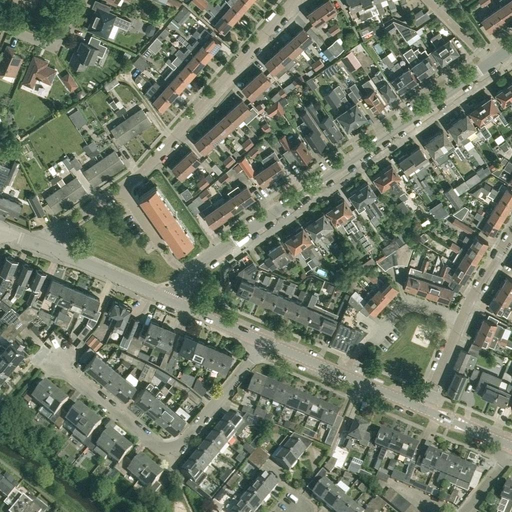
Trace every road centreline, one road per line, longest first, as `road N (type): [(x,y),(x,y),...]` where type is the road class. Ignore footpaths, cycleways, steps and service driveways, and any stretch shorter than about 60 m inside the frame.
road 1 (unclassified): [(178,306),(195,265),(491,63)]
road 2 (residential): [(22,337),(169,451),(262,341)]
road 3 (residential): [(120,188),(295,0)]
road 4 (tertiary): [(423,408),(262,341)]
road 5 (tertiary): [(178,306),(46,247)]
